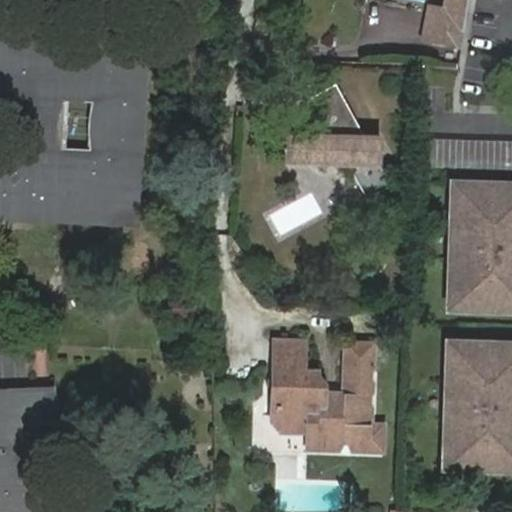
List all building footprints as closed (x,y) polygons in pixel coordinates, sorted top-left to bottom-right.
[(466,0),(443,0),(441,14),(426,11),(421,42),(458,49),(463,22),(466,0)] [(136,37),(0,31),(0,87),(36,90),(34,157),(32,212),(129,216),(136,37)] [(392,184),(381,163),(367,136),(339,83),(314,97),(323,114),(310,134),(288,133),(287,139),(284,139),(283,156),(287,156),(287,162),(349,165),(366,198),(392,184)] [(367,136),(381,163),(381,149),(382,136),(374,136),(367,136)] [(511,141),(427,136),(425,164),(511,169),(511,141)] [(0,210),(32,212),(34,157),(0,155),(0,210)] [(511,181),(460,180),(459,202),(449,202),(447,287),(457,287),(456,306),(511,307),(511,181)] [(450,180),(449,202),(459,202),(460,180),(450,180)] [(313,191),(268,212),(278,234),(323,213),(313,191)] [(447,287),(447,306),(456,306),(457,287),(447,287)] [(276,410),(269,410),(269,419),(284,432),(304,432),(304,448),(338,449),(340,445),(345,445),(348,450),(380,451),(381,423),(368,423),(369,406),(364,403),(364,395),(369,391),(370,383),(366,379),(366,370),(370,366),(371,341),(341,340),(340,391),(320,390),(321,383),(313,375),(313,370),(301,370),(302,339),(271,338),(270,398),(276,397),(276,410)] [(511,340),(455,339),(455,360),(445,360),(443,446),(452,446),(452,466),(511,466),(511,340)] [(446,339),(445,360),(455,360),(455,339),(446,339)] [(36,398),(11,400),(13,443),(39,441),(36,398)] [(11,400),(0,400),(0,511),(43,511),(39,441),(13,443),(11,400)] [(443,446),(442,465),(452,466),(452,446),(443,446)]
